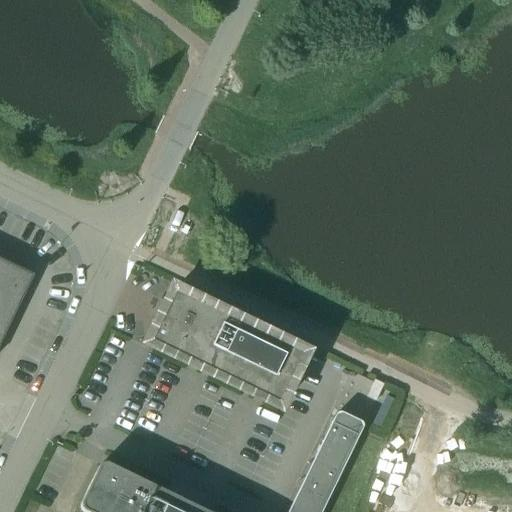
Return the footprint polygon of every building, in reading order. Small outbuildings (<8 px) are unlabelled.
[(6,265),(0,261),(0,343),(19,303),(16,301),(17,299),(17,296),(18,294),(18,291),(18,289),(18,287),(17,284),(16,282),(16,281),(15,278),(13,276),(11,274),(9,271),(7,270),(4,268),(6,265)] [(278,408),(304,355),(173,291),(147,344),(278,408)] [(374,402),(383,386),(374,381),(365,398),(374,402)] [(320,511),(361,429),(362,429),(362,428),(362,427),(362,426),(361,426),(361,425),(361,424),(360,424),(359,424),(340,414),(339,414),(338,414),(337,414),(336,414),(336,415),(335,415),(335,416),(287,511),(320,511)] [(201,511),(107,466),(106,465),(104,465),(102,465),(101,466),(100,466),(99,467),(98,467),(97,468),(97,470),(80,504),(79,506),(79,507),(79,508),(80,509),(80,510),(81,511),(201,511)]
